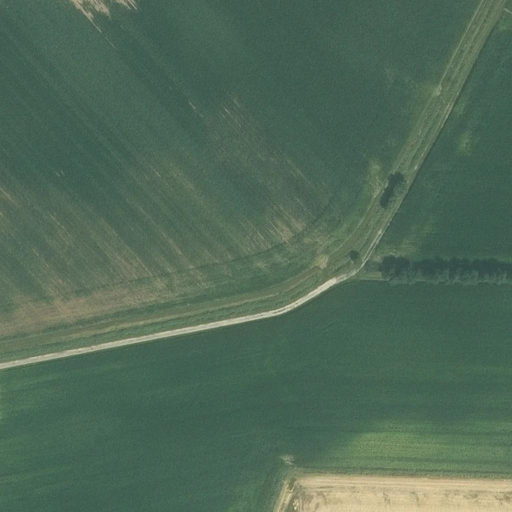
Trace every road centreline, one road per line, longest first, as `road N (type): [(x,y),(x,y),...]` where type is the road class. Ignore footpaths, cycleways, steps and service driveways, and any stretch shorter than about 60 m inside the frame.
road 1 (track): [(505,0),(420,167),(336,284),(209,328),(0,368)]
road 2 (track): [(336,284),(511,283)]
